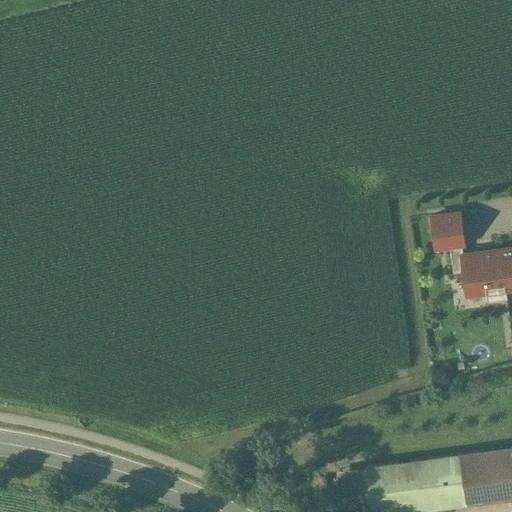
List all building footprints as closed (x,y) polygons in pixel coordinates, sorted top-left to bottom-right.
[(459,211),(432,215),(437,247),(450,245),(462,244),(463,243),(459,211)] [(464,270),(462,254),(463,254),(462,244),(450,245),(451,256),(454,272),(464,270)] [(511,247),(463,254),(462,254),(464,270),(468,294),(486,291),(506,289),(511,287),(511,247)] [(506,289),(486,291),(487,301),(507,298),(506,289)] [(511,446),(459,454),(466,501),(511,495),(511,446)] [(459,454),(364,466),(370,511),(386,511),(466,501),(459,454)]
